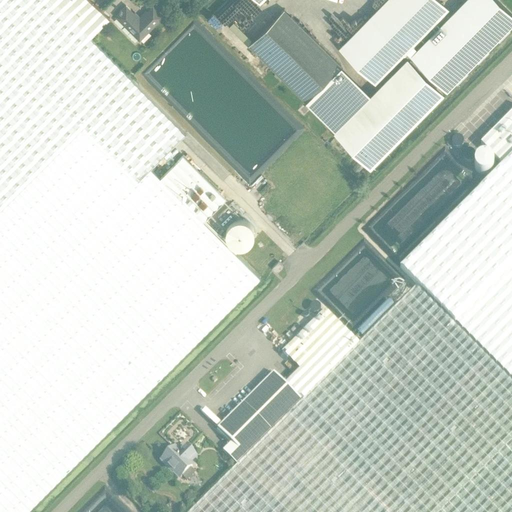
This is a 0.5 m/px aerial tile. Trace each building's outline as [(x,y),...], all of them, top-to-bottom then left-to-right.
[(186,131),(90,36),(53,0),(0,0),(0,511),(24,511),(260,277),(203,220),(160,177),(150,167),(186,131)] [(92,0),(53,0),(90,36),(109,17),(92,0)] [(248,45),(275,18),(260,3),(256,0),(219,0),(211,8),(248,45)] [(437,0),(384,0),(340,45),(376,81),(408,49),(447,9),(437,0)] [(408,49),(448,89),(455,82),(457,83),(468,72),(466,70),(476,60),(478,62),(489,50),(487,49),(497,39),(499,40),(510,29),(508,28),(511,24),(511,13),(498,0),(463,0),(416,48),(412,44),(408,49)] [(122,9),(116,16),(139,39),(162,16),(153,6),(139,19),(130,10),(130,9),(126,5),(122,9)] [(341,65),(284,9),(275,18),(248,45),(306,101),(341,65)] [(333,131),(370,168),(444,93),(407,57),(333,131)] [(511,114),(481,146),(503,167),(511,157),(511,114)] [(183,154),(160,177),(203,220),(226,197),(183,154)] [(511,157),(503,167),(400,269),(511,380),(511,157)] [(222,220),(235,207),(231,203),(218,216),(222,220)] [(283,266),(282,265),(278,261),(271,268),(276,273),(283,266)] [(511,511),(511,384),(416,288),(359,345),(302,402),(237,467),(191,511),(511,511)] [(299,371),(285,385),(302,402),(359,345),(342,328),(325,311),(282,354),(299,371)] [(302,402),(285,385),(273,373),(259,388),(258,387),(256,389),(256,391),(217,430),(231,444),(223,453),(237,467),(302,402)] [(174,449),(162,461),(169,467),(168,468),(173,474),(174,473),(180,479),(182,477),(190,469),(192,467),(189,464),(195,457),(188,449),(183,454),(181,454),(180,455),(174,449)]
